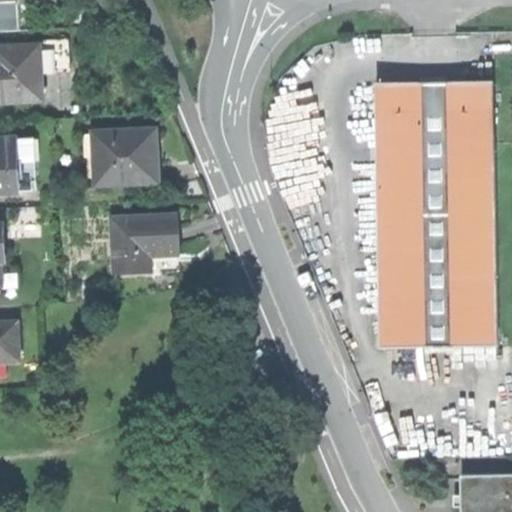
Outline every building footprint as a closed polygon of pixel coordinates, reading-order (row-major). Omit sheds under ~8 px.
[(0,30),(23,29),(22,2),(0,2),(0,30)] [(0,101),(14,101),(14,93),(41,93),(40,47),(0,48),(0,101)] [(427,88),(373,89),(380,351),(497,348),(490,86),(427,88)] [(97,131),(98,182),(162,181),(161,155),(160,129),(97,131)] [(0,191),(20,191),(17,140),(0,141),(0,191)] [(180,217),(116,218),(117,274),(154,273),(154,254),(181,254),(181,235),(180,217)] [(0,362),(22,362),(21,327),(0,327),(0,362)] [(464,511),(511,511),(511,475),(464,476),(464,511)]
